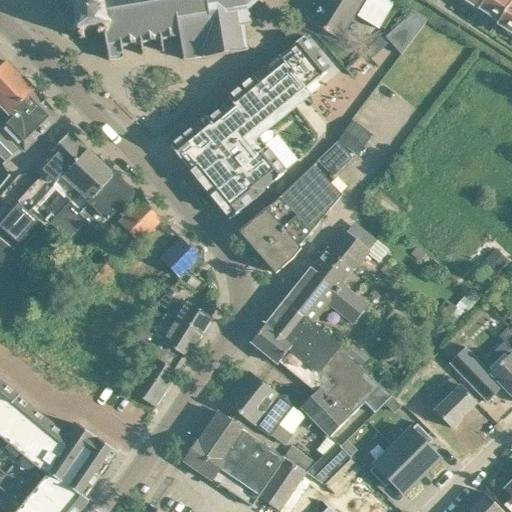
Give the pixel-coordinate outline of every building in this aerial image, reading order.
[(81,0),(80,0),(79,0),(72,0),(73,2),(66,3),(67,10),(74,9),(77,26),(69,27),(70,34),(78,33),(79,40),(86,39),(85,32),(95,31),(98,36),(104,35),(108,61),(124,58),(122,46),(139,43),(141,55),(144,55),(142,43),(160,40),(162,52),(164,52),(162,40),(179,37),(183,60),(203,57),(203,58),(247,51),(245,38),(249,37),(249,35),(245,36),(243,26),(250,25),(247,10),(257,1),(263,4),(263,3),(258,0),(81,0)] [(324,0),(311,23),(339,40),(355,14),(379,30),(380,27),(384,29),(400,4),(395,2),(396,0),(324,0)] [(464,0),(480,10),(485,0),(464,0)] [(497,23),(511,0),(485,0),(480,10),(489,16),(488,18),(497,23)] [(511,1),(498,24),(497,23),(497,24),(505,29),(504,32),(511,37),(511,1)] [(415,12),(385,38),(390,43),(401,56),(428,20),(415,12)] [(199,123),(170,146),(230,220),(288,173),(267,148),(258,155),(245,140),(331,70),(304,37),(228,99),(233,105),(211,123),(206,117),(204,119),(217,134),(211,138),(199,123)] [(0,121),(34,91),(35,90),(8,62),(0,68),(0,121)] [(34,91),(0,121),(0,157),(5,164),(22,153),(23,151),(58,118),(34,91)] [(352,120),(337,141),(339,142),(358,155),(372,134),(352,120)] [(0,273),(42,224),(41,223),(37,219),(30,213),(62,176),(64,178),(88,151),(70,132),(35,166),(37,168),(34,171),(40,177),(17,202),(5,191),(0,197),(0,273)] [(337,143),(318,161),(333,177),(352,158),(337,143)] [(41,223),(42,224),(47,220),(50,223),(70,201),(80,211),(89,202),(114,177),(88,151),(64,178),(62,176),(30,213),(37,219),(41,223)] [(239,232),(243,237),(244,237),(248,234),(276,266),(272,269),(271,270),(276,274),(291,261),(303,250),(300,247),(342,196),(313,166),(275,203),(266,209),(239,232)] [(114,177),(89,202),(97,210),(92,216),(101,225),(132,194),(114,177)] [(137,198),(100,235),(163,298),(180,278),(191,265),(185,259),(191,252),(160,221),(141,202),(137,198)] [(82,213),(80,211),(70,201),(50,223),(61,234),(82,213)] [(292,292),(284,302),(310,323),(326,303),(352,324),(367,307),(340,285),(353,270),(367,253),(369,254),(379,262),(387,253),(389,250),(377,240),(369,251),(344,231),(329,250),(328,248),(292,292)] [(82,246),(74,254),(79,259),(87,250),(82,246)] [(494,251),(484,261),(496,273),(507,262),(494,251)] [(191,277),(187,284),(195,289),(199,283),(191,277)] [(51,282),(22,318),(96,380),(107,367),(114,372),(110,378),(111,378),(112,379),(132,348),(122,340),(118,345),(110,338),(114,334),(51,282)] [(470,290),(455,307),(463,313),(479,299),(470,290)] [(187,302),(176,319),(203,335),(213,319),(187,302)] [(284,302),(251,343),(277,365),(279,363),(288,351),(319,377),(320,388),(316,392),(300,409),(330,438),(364,404),(372,412),(382,402),(390,395),(340,351),(341,349),(310,323),(284,302)] [(441,315),(449,321),(455,325),(463,313),(455,307),(450,303),(441,315)] [(131,341),(155,357),(178,373),(188,358),(188,359),(203,335),(176,319),(167,312),(162,320),(172,327),(163,342),(141,328),(131,341)] [(511,330),(508,327),(499,336),(511,349),(511,330)] [(350,355),(358,363),(364,357),(356,349),(350,355)] [(490,374),(500,384),(511,397),(511,354),(490,374)] [(155,357),(137,383),(131,392),(155,408),(178,373),(155,357)] [(249,373),(226,403),(254,426),(284,445),(292,435),(280,424),(293,407),(278,395),(249,373)] [(0,437),(38,469),(52,447),(62,434),(19,398),(20,397),(0,380),(0,437)] [(488,404),(465,381),(437,409),(411,386),(400,398),(423,418),(449,444),(454,438),(460,444),(474,429),(471,426),(481,417),(478,414),(488,404)] [(390,395),(382,402),(392,411),(399,403),(390,395)] [(218,412),(184,461),(212,481),(251,507),(257,498),(271,507),(277,511),(318,511),(322,508),(313,501),(324,485),(306,472),(283,457),(244,431),(245,431),(218,412)] [(85,498),(117,452),(77,425),(68,438),(62,434),(52,447),(38,469),(47,476),(49,473),(85,498)] [(416,425),(392,448),(420,477),(438,459),(427,447),(433,441),(416,425)] [(347,440),(340,447),(340,448),(341,448),(350,458),(358,451),(347,440)] [(316,463),(306,472),(324,485),(351,459),(350,458),(341,448),(340,448),(340,447),(337,444),(316,463)] [(290,445),(283,457),(306,472),(316,463),(290,445)] [(392,448),(368,472),(385,488),(391,482),(402,494),(420,477),(392,448)] [(47,476),(17,511),(79,511),(89,500),(85,498),(49,473),(47,476)] [(354,481),(332,503),(340,511),(378,511),(382,509),(354,481)] [(465,511),(502,511),(484,493),(465,511)] [(159,511),(147,503),(141,511),(159,511)]
